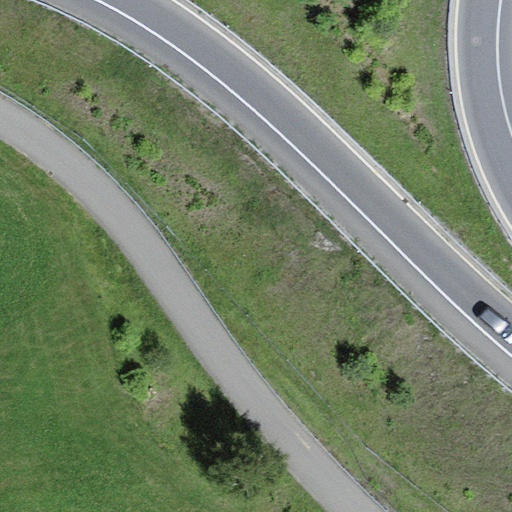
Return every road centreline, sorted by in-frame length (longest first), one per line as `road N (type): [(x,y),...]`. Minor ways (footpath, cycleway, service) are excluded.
road 1 (track): [(0,116),(89,183),(269,420),(356,511)]
road 2 (motorway): [(133,0),(235,71),(315,141),(511,332)]
road 3 (motorway): [(511,187),(484,118),(479,0)]
